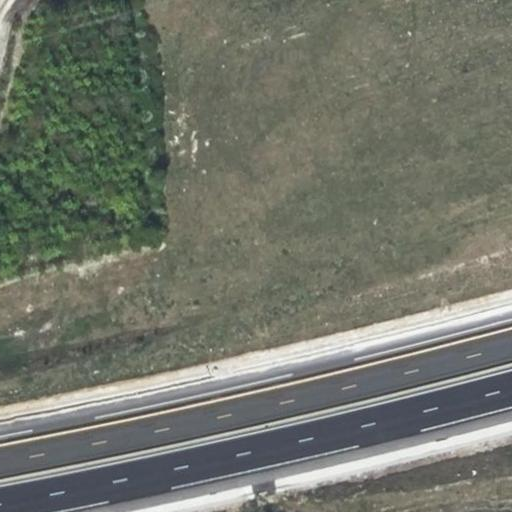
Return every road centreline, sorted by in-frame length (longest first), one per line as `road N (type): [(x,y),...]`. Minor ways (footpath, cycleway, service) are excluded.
road 1 (motorway): [(511,334),(0,452)]
road 2 (motorway): [(0,502),(511,385)]
